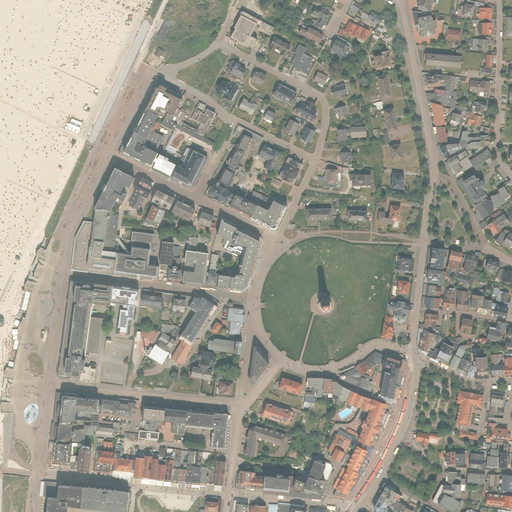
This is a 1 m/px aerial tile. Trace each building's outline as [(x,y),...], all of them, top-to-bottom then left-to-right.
[(418,0),(417,3),(430,9),(434,0),(418,0)] [(361,6),(354,2),(350,8),(357,13),(361,6)] [(463,14),(474,16),(476,4),(465,2),(463,14)] [(253,14),(258,16),(261,10),(255,8),(253,14)] [(319,11),(314,9),(311,14),(319,18),(317,21),(315,20),(313,24),(322,28),(330,12),(320,8),(319,11)] [(492,20),(492,9),(480,9),(480,19),(492,20)] [(236,44),(248,50),(249,47),(253,48),(257,40),(250,36),(256,24),(260,25),(262,21),(242,11),(233,28),(235,29),(230,38),(237,42),(236,44)] [(264,19),(267,14),(262,11),(259,16),(264,19)] [(364,11),(362,16),(361,17),(366,20),(370,14),(364,11)] [(370,14),(366,20),(378,26),(383,18),(371,11),(370,14)] [(422,37),(429,36),(435,34),(434,27),(439,26),(438,19),(432,20),(431,13),(418,16),(420,28),(422,37)] [(158,35),(164,38),(173,21),(167,18),(158,35)] [(262,21),(260,25),(258,29),(270,36),(274,28),(262,21)] [(351,35),(351,34),(356,26),(349,22),(344,31),(351,35)] [(492,34),(492,23),(479,23),(479,33),(492,34)] [(363,29),(357,25),(356,26),(351,34),(358,38),(363,29)] [(302,28),(299,33),(311,39),(311,37),(315,31),(309,28),(307,32),(302,28)] [(363,29),(358,38),(365,41),(371,32),(364,28),(363,29)] [(462,30),(447,28),(445,39),(461,42),(462,30)] [(315,31),(311,37),(319,42),(323,35),(319,33),(319,32),(315,30),(315,31)] [(352,45),(337,36),(334,42),(331,47),(330,49),(345,58),(352,45)] [(291,45),(275,37),(269,49),(285,57),(291,45)] [(471,50),(488,51),(489,41),(491,41),(491,37),(485,37),(485,39),(472,39),(471,50)] [(306,48),(299,44),(295,53),(296,54),(291,64),(295,66),(294,67),(299,70),(299,69),(306,72),(314,58),(304,52),(306,48)] [(163,57),(166,52),(158,48),(155,55),(159,58),(160,56),(163,57)] [(387,51),(381,52),(382,55),(373,57),(375,70),(390,68),(387,51)] [(493,73),(494,54),(481,54),(481,61),(484,61),(484,65),(481,64),(480,72),(493,73)] [(461,58),(426,55),(425,65),(460,68),(461,58)] [(241,78),(246,70),(239,66),(240,65),(232,60),(227,71),(241,78)] [(106,77),(109,69),(98,63),(94,71),(106,77)] [(261,87),(266,76),(260,72),(259,73),(256,71),(251,81),(261,87)] [(318,72),(313,80),(323,86),(328,77),(318,72)] [(436,75),(421,73),(422,80),(424,85),(438,83),(437,80),(442,81),(442,76),(436,75)] [(386,74),(376,77),(381,100),(391,97),(386,74)] [(444,91),(453,92),(455,80),(455,77),(442,76),(442,81),(446,81),(445,85),(444,91)] [(232,102),(239,90),(236,88),(237,86),(233,84),(232,86),(223,80),(216,92),(224,97),(223,100),(227,102),(229,100),(232,102)] [(470,80),(469,90),(489,92),(490,82),(470,80)] [(184,96),(155,82),(142,108),(158,115),(164,118),(161,125),(174,131),(177,125),(179,126),(178,129),(215,147),(218,142),(205,136),(216,114),(205,108),(206,106),(199,102),(191,119),(200,123),(197,129),(182,121),(186,113),(177,109),(184,96)] [(279,84),(273,95),(292,104),(297,94),(279,84)] [(344,85),(330,89),(333,97),(337,95),(337,97),(347,94),(344,85)] [(453,92),(444,91),(434,90),(434,94),(439,95),(441,106),(443,107),(444,112),(450,114),(452,110),(453,109),(456,92),(453,92)] [(434,94),(426,93),(428,102),(430,103),(441,106),(439,95),(434,94)] [(239,108),(253,114),(257,105),(255,104),(256,101),(257,101),(259,98),(253,95),(250,101),(244,98),(239,108)] [(308,100),(305,104),(301,102),(296,111),(313,119),(317,110),(314,108),(316,104),(308,100)] [(261,112),(264,113),(269,103),(266,101),(261,112)] [(476,108),(475,114),(483,116),(483,118),(485,118),(486,115),(481,114),(482,107),(485,108),(486,103),(477,101),(477,102),(473,102),(472,108),(476,108)] [(441,106),(430,103),(435,127),(445,125),(441,106)] [(348,115),(345,106),(336,108),(339,118),(348,115)] [(151,127),(158,115),(142,108),(138,115),(119,151),(152,168),(172,177),(179,163),(172,159),(173,157),(161,151),(160,150),(168,135),(151,127)] [(393,108),(383,110),(383,112),(385,122),(387,131),(387,132),(398,130),(393,108)] [(264,118),(271,121),(275,114),(267,110),(264,118)] [(474,111),(469,110),(468,116),(470,116),(468,124),(481,127),(483,118),(483,116),(475,114),(474,114),(474,111)] [(453,113),(451,120),(461,123),(463,115),(453,113)] [(72,118),(69,124),(81,130),(84,124),(72,118)] [(300,124),(290,119),(284,130),(294,135),(300,124)] [(240,137),(227,162),(239,168),(241,167),(242,165),(244,166),(256,144),(260,146),(264,138),(239,125),(235,134),(240,137)] [(350,129),(346,129),(347,136),(351,136),(351,138),(366,137),(365,126),(350,127),(350,129)] [(307,127),(301,139),(310,143),(316,131),(307,127)] [(436,142),(447,141),(446,137),(448,137),(448,134),(445,134),(444,127),(433,128),(436,142)] [(346,129),(337,130),(338,141),(345,140),(347,140),(347,136),(346,129)] [(459,130),(458,138),(465,140),(466,136),(467,136),(468,130),(459,130)] [(449,152),(463,144),(465,144),(467,141),(465,140),(458,138),(458,139),(458,140),(457,142),(456,143),(454,143),(452,143),(441,144),(437,144),(437,146),(443,158),(449,153),(449,152)] [(467,141),(465,144),(465,149),(472,148),(472,147),(481,146),(481,140),(467,141)] [(274,173),(284,153),(276,149),(275,150),(263,144),(257,156),(259,157),(254,168),(262,172),(265,168),(274,173)] [(400,144),(389,146),(391,161),(403,159),(400,144)] [(187,147),(173,178),(195,188),(209,157),(187,147)] [(446,162),(455,176),(457,178),(470,170),(492,156),(488,150),(470,161),(465,153),(455,159),(453,157),(446,162)] [(350,152),(341,153),(341,162),(351,162),(350,152)] [(303,165),(289,157),(279,177),(293,184),(303,165)] [(227,162),(218,180),(232,187),(239,173),(238,172),(239,168),(227,162)] [(327,169),(326,169),(324,186),(336,188),(337,180),(340,180),(341,167),(328,162),(327,169)] [(135,176),(119,167),(97,208),(104,209),(111,210),(125,183),(130,185),(135,176)] [(471,172),(457,181),(460,185),(461,185),(472,204),(485,196),(481,188),(484,186),(481,181),(477,183),(471,172)] [(405,174),(392,173),(391,189),(403,190),(405,174)] [(352,182),(352,186),(371,185),(371,174),(350,174),(350,182),(352,182)] [(154,184),(141,177),(135,190),(137,191),(130,204),(139,209),(146,195),(148,196),(154,184)] [(223,202),(229,191),(212,182),(206,193),(213,197),(211,200),(219,204),(221,201),(223,202)] [(177,195),(159,186),(152,200),(160,203),(159,206),(153,203),(144,221),(158,228),(167,209),(164,207),(165,207),(170,209),(177,195)] [(473,214),(478,221),(506,202),(504,199),(509,196),(503,187),(497,190),(498,192),(476,207),(477,209),(476,210),(477,212),(473,214)] [(223,202),(252,216),(257,205),(249,201),(243,198),(244,195),(236,191),(235,194),(229,191),(223,202)] [(254,191),(249,201),(257,205),(262,195),(254,191)] [(195,209),(178,200),(172,212),(189,221),(195,209)] [(257,205),(252,216),(268,224),(270,226),(270,228),(273,229),(275,228),(276,226),(276,224),(282,211),(283,212),(286,207),(273,200),(269,209),(267,210),(257,205)] [(400,221),(401,206),(391,205),(390,214),(386,214),(386,212),(379,211),(378,223),(393,224),(393,227),(398,227),(398,225),(399,225),(400,221)] [(104,209),(97,208),(96,221),(91,259),(107,260),(108,253),(115,254),(116,249),(111,249),(113,237),(119,238),(119,236),(114,235),(117,216),(110,215),(111,210),(104,209)] [(306,209),(306,220),(319,220),(333,220),(332,209),(306,209)] [(488,224),(504,214),(501,209),(480,224),(482,228),(488,224)] [(348,210),(347,220),(367,221),(367,211),(348,210)] [(214,215),(202,212),(198,223),(210,227),(214,215)] [(488,224),(494,234),(502,229),(501,228),(510,222),(504,214),(488,224)] [(218,233),(218,234),(227,239),(224,247),(238,254),(236,266),(240,267),(238,273),(235,275),(219,273),(217,285),(217,287),(230,289),(246,290),(250,288),(264,241),(262,236),(244,228),(242,232),(237,229),(237,228),(239,226),(224,219),(222,218),(218,233)] [(72,269),(89,271),(91,259),(96,221),(85,220),(76,236),(72,269)] [(107,260),(105,273),(153,279),(154,274),(159,275),(160,268),(161,264),(149,263),(151,246),(151,244),(156,245),(158,232),(131,229),(130,241),(131,241),(131,244),(130,250),(124,249),(123,255),(115,254),(108,253),(107,260)] [(511,236),(503,231),(495,242),(511,252),(511,236)] [(42,247),(47,249),(51,238),(46,236),(42,247)] [(161,264),(160,268),(168,270),(169,256),(174,256),(175,245),(176,240),(164,239),(161,264)] [(23,321),(20,324),(18,327),(18,329),(19,336),(17,340),(20,340),(14,368),(7,366),(5,370),(4,372),(5,377),(4,379),(4,381),(9,382),(7,387),(7,393),(7,398),(2,398),(2,400),(2,402),(1,406),(1,412),(5,413),(10,412),(13,412),(19,412),(20,399),(27,400),(31,379),(26,379),(33,345),(41,346),(44,322),(38,321),(42,294),(46,295),(49,276),(55,253),(47,249),(42,247),(39,249),(38,251),(37,252),(37,256),(35,260),(39,263),(38,266),(37,267),(37,268),(36,270),(36,271),(35,273),(34,277),(30,276),(29,277),(29,279),(27,280),(25,284),(24,286),(25,289),(25,290),(32,292),(25,317),(24,317),(23,319),(23,321)] [(447,249),(432,247),(430,268),(446,269),(447,249)] [(183,283),(202,286),(202,283),(203,280),(206,280),(207,274),(210,251),(188,248),(186,267),(183,283)] [(463,252),(447,249),(446,269),(458,272),(463,252)] [(467,253),(463,271),(474,274),(479,256),(467,253)] [(174,256),(169,256),(168,270),(167,281),(183,283),(186,267),(180,266),(181,257),(179,257),(174,256)] [(414,257),(398,256),(397,270),(412,272),(414,257)] [(488,258),(485,267),(497,272),(500,263),(488,258)] [(107,260),(91,259),(89,271),(105,273),(107,260)] [(217,285),(219,273),(217,271),(217,269),(218,269),(218,267),(220,267),(221,262),(212,261),(210,274),(209,284),(217,285)] [(446,271),(426,269),(424,282),(445,285),(446,271)] [(511,281),(511,271),(504,270),(502,281),(511,282),(511,281)] [(470,278),(459,275),(457,280),(469,283),(470,278)] [(103,317),(89,316),(91,303),(110,306),(111,304),(113,285),(71,279),(59,375),(79,377),(78,380),(79,382),(83,382),(84,381),(85,380),(89,380),(88,382),(89,383),(93,384),(94,382),(96,366),(94,364),(91,364),(90,366),(89,366),(88,366),(88,367),(84,367),(85,359),(84,359),(85,353),(98,354),(103,317)] [(411,281),(397,280),(396,293),(410,294),(411,281)] [(120,334),(127,335),(129,318),(133,318),(135,303),(138,303),(140,288),(113,285),(111,304),(124,305),(123,307),(121,307),(119,326),(121,327),(120,334)] [(441,286),(424,285),(423,295),(440,296),(441,286)] [(496,288),(494,287),(491,298),(496,300),(496,301),(508,304),(511,294),(499,291),(500,289),(499,289),(499,288),(496,287),(496,288)] [(445,298),(443,298),(442,306),(454,307),(455,295),(454,295),(454,290),(446,289),(445,298)] [(163,297),(164,293),(155,292),(154,294),(153,296),(151,296),(152,293),(151,291),(143,290),(141,304),(149,305),(149,308),(161,309),(162,306),(161,306),(162,297),(163,297)] [(470,292),(458,291),(456,309),(468,310),(470,292)] [(188,307),(194,297),(164,293),(163,297),(163,302),(168,303),(168,308),(172,309),(172,314),(176,315),(176,316),(178,316),(178,315),(182,316),(188,307)] [(484,297),(472,295),(470,307),(477,308),(483,309),(484,299),(484,297)] [(211,317),(219,304),(212,299),(210,301),(207,299),(206,300),(204,299),(202,298),(201,299),(198,297),(197,299),(194,297),(188,307),(195,312),(190,319),(192,320),(189,324),(188,323),(178,338),(185,342),(191,345),(210,316),(211,317)] [(323,297),(319,301),(320,305),(320,307),(323,311),(329,311),(333,307),(333,301),(329,297),(323,297)] [(440,298),(423,297),(422,307),(439,309),(440,298)] [(492,300),(484,299),(483,309),(486,309),(491,310),(491,308),(492,302),(492,300)] [(397,304),(391,303),(390,312),(395,313),(394,319),(401,321),(401,323),(408,324),(411,310),(413,310),(414,304),(398,301),(397,304)] [(496,311),(493,310),(492,316),(506,318),(508,307),(498,305),(497,305),(496,308),(496,311)] [(241,309),(229,307),(228,309),(226,321),(230,322),(230,328),(229,328),(228,334),(239,335),(240,328),(243,328),(243,325),(242,325),(242,323),(244,323),(244,317),(243,317),(244,310),(241,310),(241,309)] [(395,313),(390,312),(389,315),(386,314),(381,335),(385,336),(387,338),(389,338),(391,337),(393,338),(395,329),(394,328),(395,323),(393,323),(394,319),(395,313)] [(438,325),(439,314),(424,312),(424,323),(437,324),(438,325)] [(473,320),(462,318),(460,331),(470,333),(473,320)] [(490,329),(489,329),(486,338),(499,341),(501,333),(505,334),(508,324),(497,321),(496,328),(491,326),(490,329)] [(216,322),(211,330),(217,334),(222,325),(216,322)] [(437,324),(424,323),(420,323),(418,329),(436,335),(436,334),(439,335),(441,327),(436,327),(437,324)] [(162,332),(171,333),(176,326),(162,325),(161,332),(162,332)] [(177,327),(171,336),(175,339),(181,330),(177,327)] [(423,354),(426,356),(429,350),(434,340),(436,335),(418,329),(416,348),(417,350),(423,353),(423,354)] [(162,332),(161,332),(144,330),(141,335),(155,345),(153,349),(150,347),(146,354),(149,356),(148,356),(161,364),(160,364),(163,366),(168,358),(166,357),(169,353),(170,353),(174,347),(173,347),(176,341),(162,332)] [(439,349),(442,343),(442,342),(444,343),(445,339),(440,337),(438,342),(437,341),(434,347),(435,348),(439,349)] [(208,347),(208,349),(234,353),(234,354),(240,354),(242,342),(236,341),(236,342),(209,339),(209,341),(208,341),(208,347)] [(192,346),(191,345),(185,342),(183,344),(181,342),(171,359),(180,365),(192,346)] [(434,360),(449,367),(456,351),(453,349),(454,347),(449,345),(444,343),(442,342),(442,343),(439,349),(435,348),(433,352),(429,350),(426,356),(434,360)] [(456,370),(457,367),(463,354),(465,350),(467,345),(461,345),(459,346),(455,344),(451,342),(449,345),(454,347),(453,349),(456,351),(449,367),(456,370)] [(267,359),(257,346),(255,346),(254,346),(254,348),(249,382),(249,384),(250,385),(251,386),(253,385),(255,384),(255,382),(268,365),(269,364),(270,362),(269,361),(269,360),(267,359)] [(480,347),(472,347),(472,357),(475,357),(480,357),(480,347)] [(201,351),(200,355),(198,355),(198,359),(199,360),(198,364),(201,365),(208,366),(213,367),(214,362),(212,362),(214,353),(201,351)] [(340,375),(340,378),(356,385),(357,386),(370,391),(372,382),(368,380),(364,379),(360,377),(360,376),(376,363),(381,365),(383,355),(375,352),(361,364),(360,364),(356,366),(356,367),(354,369),(348,372),(340,375)] [(386,352),(381,365),(388,368),(387,369),(388,369),(391,370),(391,369),(402,371),(405,357),(396,355),(395,355),(394,359),(392,358),(393,355),(393,354),(386,352)] [(471,357),(463,354),(457,367),(467,373),(471,365),(472,363),(471,362),(472,361),(471,357)] [(491,365),(500,364),(500,359),(502,359),(502,354),(490,354),(491,365)] [(480,357),(475,357),(475,361),(473,361),(474,367),(474,375),(474,378),(475,378),(488,378),(488,375),(487,357),(480,357)] [(500,364),(491,365),(491,375),(502,374),(502,364),(500,364)] [(208,366),(201,365),(200,368),(193,367),(192,372),(189,372),(188,378),(194,379),(194,377),(201,378),(204,378),(210,380),(212,370),(207,369),(208,366)] [(471,365),(467,373),(466,376),(474,378),(474,375),(474,367),(471,365)] [(380,394),(393,399),(397,400),(402,371),(391,369),(391,370),(388,369),(387,373),(385,372),(383,378),(382,386),(381,388),(380,394)] [(304,383),(283,376),(282,381),(279,380),(279,382),(277,381),(276,386),(300,393),(301,390),(302,390),(303,388),(302,387),(304,383)] [(323,391),(324,377),(308,377),(307,385),(312,386),(316,386),(315,393),(317,393),(317,397),(322,397),(323,391)] [(324,377),(323,391),(333,392),(334,382),(335,381),(330,378),(324,377)] [(220,387),(218,387),(218,393),(230,394),(231,395),(233,395),(234,393),(234,392),(233,391),(233,382),(224,381),(224,378),(222,378),(222,381),(220,381),(220,384),(220,387)] [(334,397),(337,398),(338,397),(343,387),(337,384),(334,382),(333,392),(333,394),(335,394),(334,397)] [(311,393),(306,392),(305,395),(309,396),(314,396),(315,393),(316,386),(312,386),(311,393)] [(374,386),(372,392),(377,394),(380,394),(381,388),(374,386)] [(343,387),(338,397),(341,399),(346,401),(350,390),(343,387)] [(350,390),(346,401),(344,405),(348,406),(347,408),(349,408),(348,409),(349,410),(350,409),(356,411),(358,407),(360,408),(365,397),(350,390)] [(472,392),(458,390),(456,405),(459,405),(456,423),(462,424),(469,425),(472,405),(482,406),(484,394),(472,392)] [(504,393),(492,391),(490,392),(490,400),(491,400),(489,412),(498,413),(498,415),(503,415),(506,395),(504,393)] [(387,401),(390,403),(392,402),(393,399),(380,394),(377,394),(372,392),(372,395),(387,401)] [(66,396),(63,395),(62,403),(58,402),(57,404),(56,412),(57,414),(61,415),(60,422),(72,424),(81,424),(82,411),(98,413),(99,399),(87,398),(87,394),(77,393),(77,394),(66,393),(66,396)] [(309,399),(305,397),(303,407),(308,408),(308,403),(315,403),(315,399),(314,399),(314,396),(309,396),(309,399)] [(365,397),(360,408),(363,409),(367,399),(371,401),(372,399),(365,397)] [(99,399),(98,413),(134,416),(135,413),(138,414),(138,407),(139,407),(139,400),(135,400),(111,398),(111,400),(99,399)] [(363,409),(370,411),(366,420),(364,419),(361,426),(363,427),(358,440),(362,442),(364,443),(368,444),(370,444),(372,442),(371,441),(372,439),(373,439),(373,437),(375,431),(376,432),(376,433),(380,434),(381,433),(383,433),(384,432),(384,430),(383,429),(382,427),(388,414),(387,412),(384,410),(385,410),(386,408),(385,407),(385,406),(384,404),(372,399),(371,401),(367,399),(363,409)] [(291,411),(267,403),(262,416),(287,425),(291,411)] [(142,418),(149,419),(147,431),(139,430),(138,438),(158,440),(159,432),(157,432),(158,420),(164,420),(165,408),(143,405),(142,418)] [(164,420),(173,421),(172,425),(176,425),(176,422),(185,423),(187,410),(165,408),(164,420)] [(214,430),(213,447),(225,449),(229,414),(188,411),(186,428),(214,430)] [(498,415),(498,413),(489,412),(486,412),(485,421),(489,421),(497,422),(502,423),(503,415),(498,415)] [(60,422),(52,421),(50,441),(57,442),(70,443),(70,440),(84,442),(85,434),(93,435),(94,430),(95,431),(96,426),(84,424),(84,428),(79,427),(79,430),(72,429),(72,424),(60,422)] [(508,429),(495,428),(495,425),(497,426),(497,422),(489,421),(489,423),(487,438),(494,439),(507,440),(508,429)] [(176,425),(172,425),(171,434),(184,435),(185,423),(176,422),(176,425)] [(244,455),(255,456),(255,455),(257,453),(258,447),(258,442),(257,440),(261,437),(263,439),(281,445),(285,434),(276,431),(276,430),(273,429),(272,430),(264,427),(264,428),(255,425),(254,426),(250,429),(249,429),(248,434),(247,433),(247,436),(246,440),(247,440),(246,449),(245,449),(244,455)] [(330,429),(325,427),(322,435),(327,437),(330,429)] [(468,430),(461,429),(460,437),(477,440),(478,432),(468,430)] [(415,435),(415,439),(414,441),(415,444),(417,446),(420,447),(421,445),(426,446),(428,434),(417,432),(417,435),(415,435)] [(439,434),(430,433),(428,442),(438,444),(439,434)] [(333,496),(344,498),(346,494),(347,495),(349,492),(353,484),(354,484),(355,482),(356,479),(358,473),(356,472),(358,469),(365,456),(367,451),(365,450),(363,449),(360,448),(357,446),(351,456),(346,453),(347,452),(347,451),(345,450),(349,443),(348,440),(345,438),(345,437),(345,436),(343,436),(342,437),(337,434),(330,448),(328,451),(333,453),(331,457),(348,466),(346,469),(343,467),(332,487),(336,489),(333,496)] [(57,442),(50,441),(47,464),(47,465),(48,466),(50,467),(52,467),(58,468),(59,464),(60,464),(70,465),(70,468),(77,469),(89,471),(89,470),(92,449),(89,448),(89,446),(82,445),(82,444),(72,443),(72,444),(70,443),(57,442)] [(349,492),(352,494),(363,474),(361,473),(372,452),(373,452),(374,449),(364,444),(363,449),(365,450),(367,451),(365,456),(358,469),(356,472),(358,473),(356,479),(355,482),(354,484),(353,484),(349,492)] [(488,445),(487,467),(497,467),(498,452),(498,445),(488,445)] [(159,455),(159,458),(158,461),(158,463),(165,464),(166,459),(166,456),(167,449),(160,448),(159,455)] [(110,473),(111,463),(113,463),(114,464),(114,457),(115,453),(115,451),(100,450),(96,449),(94,471),(98,471),(107,472),(110,473)] [(148,453),(147,455),(152,456),(152,458),(159,458),(159,455),(152,454),(153,450),(149,449),(149,453),(148,453)] [(181,457),(180,469),(183,469),(184,461),(184,455),(188,456),(188,451),(181,450),(181,457)] [(183,469),(187,469),(187,465),(194,466),(196,451),(188,451),(188,456),(187,462),(184,461),(183,469)] [(199,452),(198,458),(201,459),(204,459),(203,460),(208,460),(209,460),(210,453),(199,452)] [(446,459),(447,466),(455,466),(455,464),(465,463),(465,454),(457,454),(457,452),(446,452),(446,457),(444,457),(444,459),(444,460),(446,459)] [(499,452),(499,467),(511,468),(511,457),(505,457),(506,452),(499,452)] [(122,458),(122,454),(115,453),(114,457),(114,464),(113,463),(112,473),(124,474),(123,476),(134,477),(134,472),(135,459),(132,459),(122,458)] [(150,478),(152,458),(152,456),(147,455),(144,455),(144,458),(142,477),(150,478)] [(174,456),(166,456),(166,459),(165,464),(164,479),(172,480),(173,468),(174,460),(174,456)] [(134,477),(142,477),(144,458),(135,457),(135,459),(134,472),(134,477)] [(333,465),(312,457),(303,478),(298,476),(293,475),(292,483),(291,486),(289,486),(288,494),(287,496),(318,499),(322,487),(324,487),(333,465)] [(150,478),(157,479),(158,463),(158,461),(159,458),(152,458),(150,478)] [(471,458),(470,468),(485,468),(485,459),(471,458)] [(223,485),(225,461),(216,460),(215,470),(214,484),(223,485)] [(164,479),(165,464),(158,463),(157,479),(164,479)] [(185,481),(193,482),(194,466),(187,465),(187,469),(185,481)] [(183,469),(180,469),(178,481),(185,481),(187,469),(183,469)] [(207,475),(207,483),(214,484),(215,470),(207,469),(206,475),(207,475)] [(293,475),(293,472),(266,469),(265,477),(264,489),(263,492),(288,494),(289,486),(291,486),(292,483),(293,475)] [(452,471),(446,470),(446,475),(449,475),(448,481),(459,482),(459,483),(466,484),(466,483),(466,478),(461,478),(462,472),(452,471)] [(235,488),(245,490),(246,487),(250,488),(250,487),(264,489),(265,477),(255,475),(255,472),(240,471),(240,474),(237,473),(235,488)] [(480,483),(485,483),(485,474),(468,473),(468,482),(476,483),(476,485),(480,486),(480,483)] [(499,474),(489,474),(488,485),(499,485),(499,474)] [(511,475),(503,475),(502,491),(511,491),(511,475)] [(57,499),(59,484),(59,483),(44,481),(43,498),(48,498),(57,499)] [(48,498),(46,511),(67,511),(68,506),(81,507),(81,509),(111,511),(128,511),(129,511),(131,489),(87,485),(81,484),(74,483),(70,483),(70,486),(59,484),(57,499),(48,498)] [(390,504),(399,511),(402,511),(406,506),(400,503),(400,504),(398,503),(402,496),(392,491),(394,488),(384,483),(376,497),(390,504)] [(445,486),(442,485),(436,495),(434,501),(439,504),(446,494),(453,494),(453,497),(459,498),(460,485),(446,484),(445,486)] [(446,494),(439,504),(444,507),(452,511),(455,511),(457,510),(458,511),(461,506),(460,505),(461,502),(451,497),(446,494)] [(511,494),(487,494),(487,506),(511,507),(511,494)] [(203,511),(220,511),(222,499),(206,497),(203,511)] [(399,511),(390,504),(376,497),(373,502),(374,503),(374,504),(373,506),(374,507),(374,508),(376,511),(377,511),(376,511),(399,511)] [(234,500),(233,511),(247,511),(249,501),(234,500)]
